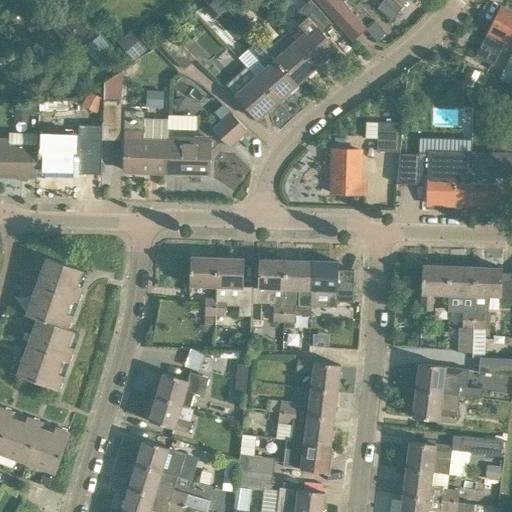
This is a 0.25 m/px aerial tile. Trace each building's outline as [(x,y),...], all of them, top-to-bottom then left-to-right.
[(226,8),(218,0),(214,0),(203,9),(212,20),(226,8)] [(244,0),(222,0),(236,17),(249,5),(244,0)] [(317,68),(337,50),(323,34),(332,25),(310,0),(291,17),(306,33),(295,43),(317,68)] [(315,0),(329,15),(339,5),(342,2),(339,0),(315,0)] [(384,0),(378,8),(392,18),(406,0),(384,0)] [(342,2),(339,5),(329,15),(353,42),(365,31),(361,27),(363,25),(342,2)] [(511,46),(511,14),(501,9),(478,57),(493,64),(503,43),(511,46)] [(83,16),(72,26),(82,37),(93,28),(83,16)] [(378,42),(388,33),(377,21),(367,30),(378,42)] [(147,50),(130,31),(116,43),(133,62),(147,50)] [(195,59),(171,33),(160,44),(183,70),(195,59)] [(317,68),(295,43),(286,34),(267,52),(298,85),(317,68)] [(113,52),(99,35),(84,48),(98,65),(113,52)] [(298,85),(267,52),(258,41),(248,50),(265,69),(256,77),(278,103),(298,85)] [(510,84),(511,80),(511,58),(510,57),(499,79),(510,84)] [(258,121),(278,103),(256,77),(256,78),(247,67),(226,85),(258,121)] [(120,141),(121,101),(122,71),(104,82),(103,126),(103,141),(120,141)] [(39,76),(39,90),(56,90),(56,76),(39,76)] [(162,108),(162,91),(146,90),(146,108),(162,108)] [(96,112),(103,99),(88,91),(81,104),(96,112)] [(36,115),(37,105),(28,105),(15,104),(15,122),(28,122),(28,115),(36,115)] [(224,124),(232,116),(222,105),(214,113),(224,124)] [(168,138),(168,128),(168,121),(144,120),(144,112),(126,111),(124,172),(167,173),(168,140),(168,138)] [(228,147),(246,131),(232,116),(224,124),(215,132),(228,147)] [(489,119),(476,120),(476,131),(490,130),(489,119)] [(78,178),(78,170),(101,171),(102,141),(103,141),(103,126),(79,125),(80,138),(37,136),(36,177),(78,178)] [(399,152),(399,125),(378,125),(377,151),(399,152)] [(168,138),(168,140),(167,173),(209,174),(210,140),(196,139),(196,128),(168,128),(168,138)] [(0,175),(36,177),(37,136),(9,136),(9,142),(0,141),(0,175)] [(360,181),(361,151),(332,151),(331,194),(365,195),(366,181),(360,181)] [(418,185),(419,154),(399,153),(396,185),(418,185)] [(470,206),(472,155),(429,154),(428,205),(470,206)] [(511,207),(511,203),(511,156),(472,155),(470,206),(511,207)] [(216,287),(217,259),(191,258),(190,287),(216,287)] [(67,330),(87,273),(47,259),(26,316),(37,320),(67,330)] [(251,317),(251,303),(252,288),(243,287),(244,260),(217,259),(216,287),(216,299),(216,317),(226,317),(226,306),(239,307),(239,317),(251,317)] [(284,322),(286,261),(259,260),(258,288),(252,288),(251,303),(270,304),(270,306),(273,306),(273,322),(284,322)] [(309,307),(310,291),(311,291),(312,262),(286,261),(284,322),(294,323),(295,307),(309,307)] [(337,308),(337,301),(353,302),(354,270),(338,269),(339,263),(312,262),(311,291),(310,291),(309,307),(322,307),(337,308)] [(448,296),(449,267),(422,266),(421,311),(432,311),(432,295),(448,296)] [(472,354),(475,268),(449,267),(448,296),(449,296),(448,313),(463,313),(462,328),(458,328),(457,353),(472,354)] [(501,297),(502,269),(475,268),(472,354),(472,358),(479,358),(484,358),(485,337),(489,337),(490,313),(488,313),(488,297),(501,297)] [(216,317),(216,299),(205,299),(205,325),(216,325),(216,317)] [(58,391),(79,334),(67,330),(37,320),(17,376),(58,391)] [(265,337),(254,337),(253,347),(265,347),(265,337)] [(202,352),(191,349),(185,366),(196,370),(202,352)] [(511,375),(511,358),(484,358),(479,358),(478,372),(511,375)] [(341,366),(298,361),(296,371),(313,374),(311,389),(337,393),(341,366)] [(248,365),(236,364),(233,395),(244,396),(248,365)] [(481,398),(482,389),(466,387),(468,370),(419,364),(416,391),(442,394),(459,396),(481,398)] [(188,381),(163,374),(156,398),(181,406),(190,408),(194,394),(203,397),(209,379),(190,373),(188,381)] [(334,420),(337,393),(311,389),(307,416),(334,420)] [(457,413),(459,396),(442,394),(416,391),(412,418),(455,423),(456,413),(457,413)] [(189,434),(192,423),(178,418),(181,406),(156,398),(149,422),(189,434)] [(297,404),(280,402),(279,411),(296,414),(297,404)] [(0,454),(55,474),(70,433),(0,407),(0,454)] [(295,415),(296,414),(279,411),(278,423),(292,425),(290,440),(304,443),(331,446),(334,420),(307,416),(295,415)] [(459,450),(500,456),(502,442),(461,437),(459,450)] [(327,473),(331,446),(304,443),(290,440),(288,440),(284,468),(327,473)] [(178,478),(185,454),(143,441),(136,465),(176,477),(178,478)] [(449,475),(452,447),(409,442),(406,469),(433,472),(432,473),(449,475)] [(273,477),(275,459),(244,455),(242,470),(238,470),(238,472),(273,477)] [(226,456),(220,476),(230,479),(237,460),(226,456)] [(501,466),(486,464),(485,478),(499,480),(501,466)] [(173,487),(176,477),(136,465),(129,489),(192,508),(201,510),(207,511),(210,502),(188,495),(188,494),(174,489),(174,487),(173,487)] [(476,494),(447,489),(449,475),(432,473),(433,472),(406,469),(403,496),(474,505),(482,506),(483,495),(476,494)] [(271,492),(273,477),(238,472),(236,488),(271,492)] [(41,484),(50,487),(53,479),(45,476),(41,484)] [(322,511),(325,493),(280,488),(276,511),(322,511)] [(190,511),(192,508),(129,489),(121,511),(167,511),(168,511),(190,511)] [(448,511),(473,511),(474,505),(403,496),(400,511),(427,511),(428,511),(435,511),(440,511),(441,511),(448,511)]
